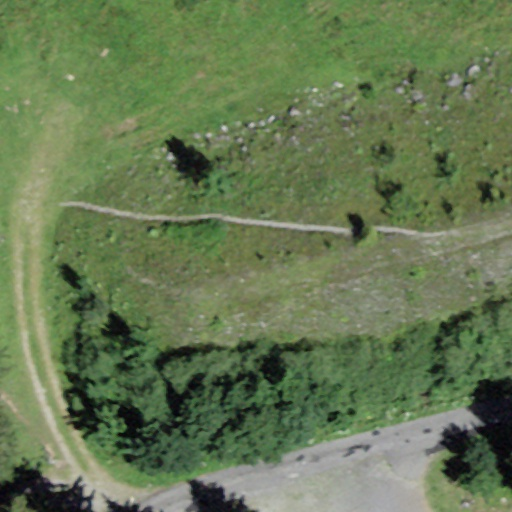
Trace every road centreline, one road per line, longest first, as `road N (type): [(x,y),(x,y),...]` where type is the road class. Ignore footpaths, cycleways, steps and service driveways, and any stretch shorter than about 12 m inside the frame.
road 1 (unclassified): [(511,407),(188,488),(129,511)]
road 2 (track): [(9,511),(30,498),(132,509)]
